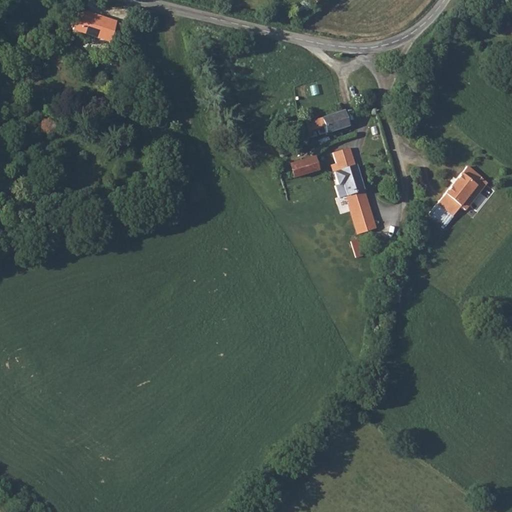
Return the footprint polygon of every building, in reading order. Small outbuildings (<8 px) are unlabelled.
[(511,0),(502,0),(511,8),(511,0)] [(102,37),(104,31),(107,19),(74,11),(70,28),(102,37)] [(107,19),(104,31),(113,34),(116,22),(107,19)] [(307,122),(300,126),(302,133),(326,125),(328,133),(349,126),(344,110),(339,113),(320,118),(307,122)] [(336,146),(338,151),(350,148),(348,142),(336,146)] [(350,148),(338,151),(332,153),(337,170),(332,172),(336,186),(333,187),(337,198),(344,196),(350,217),(359,245),(376,239),(350,148)] [(312,156),(287,164),(292,178),(317,170),(312,156)] [(467,168),(435,210),(429,217),(445,230),(452,220),(451,219),(459,208),(466,213),(481,194),(478,191),(485,182),(467,168)] [(306,231),(314,257),(360,250),(359,245),(350,217),(342,220),(340,214),(312,223),(314,229),(306,231)] [(360,250),(314,257),(327,296),(357,287),(353,272),(366,268),(360,250)]
